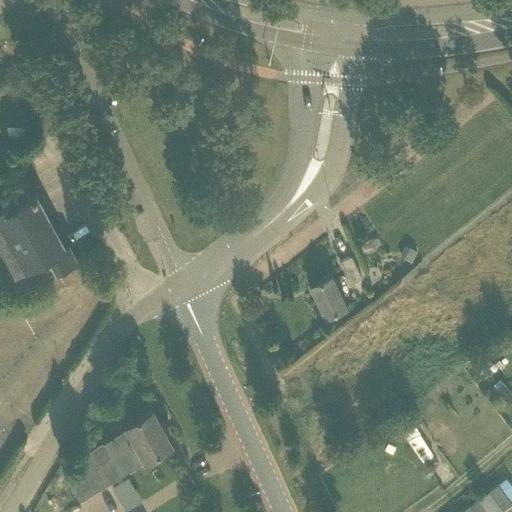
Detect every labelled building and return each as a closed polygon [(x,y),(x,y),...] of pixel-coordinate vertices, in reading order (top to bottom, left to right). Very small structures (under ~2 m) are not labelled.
[(36,194),(0,213),(0,247),(1,247),(50,220),(36,194)] [(1,247),(15,273),(37,261),(44,275),(76,258),(68,244),(64,246),(50,220),(1,247)] [(417,251),(405,245),(399,257),(411,263),(417,251)] [(348,279),(360,273),(352,255),(339,261),(348,279)] [(347,304),(332,273),(309,284),(323,315),(347,304)] [(122,471),(171,443),(172,443),(152,408),(125,424),(75,455),(71,459),(74,465),(64,472),(80,499),(122,471)] [(111,485),(126,508),(141,499),(127,476),(111,485)] [(464,493),(440,511),(478,511),(479,511),(464,493)]
